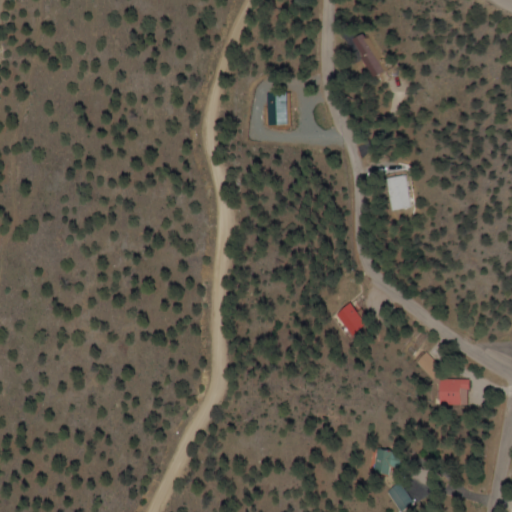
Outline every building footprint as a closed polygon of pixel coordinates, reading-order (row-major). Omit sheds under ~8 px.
[(381,58),(369,36),(360,41),(372,63),(381,58)] [(294,127),(294,93),(269,93),(269,127),(294,127)] [(416,214),(406,174),(389,179),(399,219),(416,214)] [(373,324),(352,303),(338,317),(360,338),(373,324)] [(434,382),(445,371),(428,353),(417,364),(434,382)] [(468,391),(473,391),(473,380),(442,380),(442,405),(468,405),(468,391)] [(409,456),(380,447),(373,472),(391,477),(394,468),(404,471),(409,456)]
